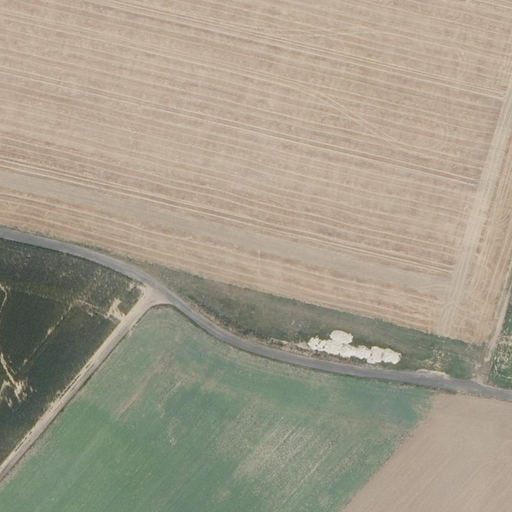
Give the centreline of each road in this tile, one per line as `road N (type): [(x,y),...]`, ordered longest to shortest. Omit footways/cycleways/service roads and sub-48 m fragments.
road 1 (track): [(0,232),(136,274),(197,319),(255,347),(511,396)]
road 2 (track): [(157,289),(0,476)]
road 3 (track): [(473,390),(511,264)]
